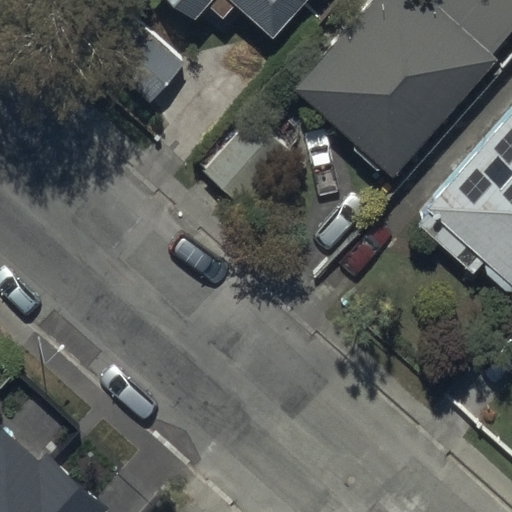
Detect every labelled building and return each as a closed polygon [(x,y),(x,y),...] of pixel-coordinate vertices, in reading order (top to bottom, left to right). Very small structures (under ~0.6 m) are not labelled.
[(313,0),(153,0),(186,29),(210,2),(267,52),(313,0)] [(373,0),(284,100),(381,186),(484,69),(480,65),(511,29),(511,0),(416,0),(412,5),(405,0),(373,0)] [(83,62),(140,112),(174,74),(118,24),(83,62)] [(511,114),(418,221),(511,303),(511,114)] [(197,188),(229,216),(278,162),(245,133),(197,188)] [(0,511),(93,511),(96,510),(0,424),(0,511)]
